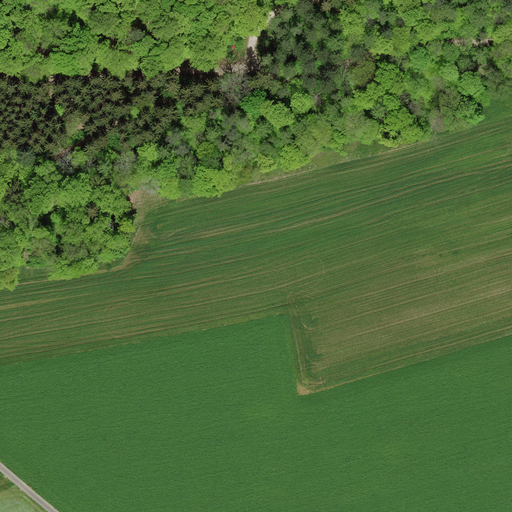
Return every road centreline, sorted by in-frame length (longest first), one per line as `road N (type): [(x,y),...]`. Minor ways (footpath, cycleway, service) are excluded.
road 1 (track): [(511,41),(404,49),(290,78),(256,66),(0,75)]
road 2 (track): [(0,206),(32,170),(219,69)]
